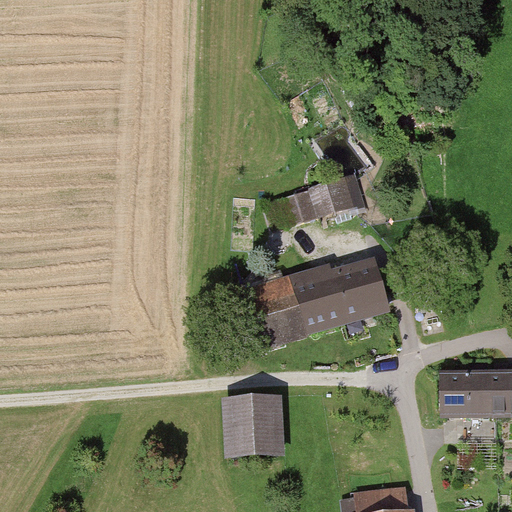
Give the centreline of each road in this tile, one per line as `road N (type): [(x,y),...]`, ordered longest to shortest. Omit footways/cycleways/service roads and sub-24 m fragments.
road 1 (track): [(0,398),(278,378),(404,381)]
road 2 (unclassified): [(431,511),(404,381),(413,366),(472,341)]
